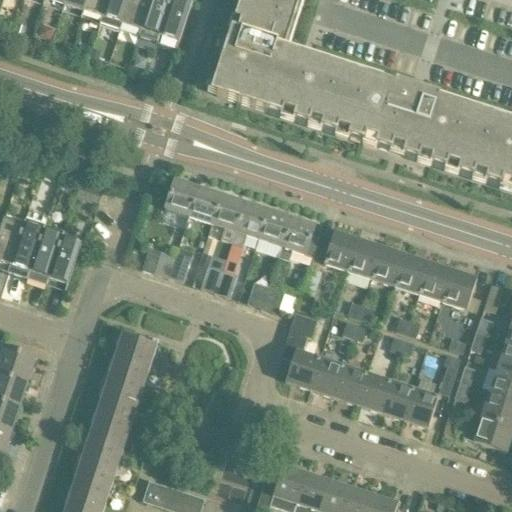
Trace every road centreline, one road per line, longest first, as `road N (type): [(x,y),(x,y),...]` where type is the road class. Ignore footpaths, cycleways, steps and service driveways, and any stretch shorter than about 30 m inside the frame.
road 1 (tertiary): [(511,250),(0,82)]
road 2 (residential): [(511,500),(248,412),(271,336),(102,281)]
road 3 (residential): [(25,511),(82,342)]
